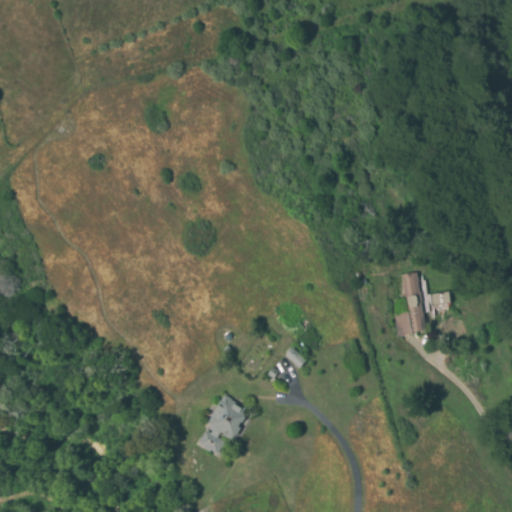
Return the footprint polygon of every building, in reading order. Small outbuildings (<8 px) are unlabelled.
[(396,336),(391,313),(395,312),(392,301),(399,300),(394,275),(414,271),(426,330),(396,336)] [(429,294),(447,291),(449,303),(431,306),(429,294)] [(291,348),(305,361),(298,368),(284,355),(291,348)] [(271,367),(277,371),(273,379),(266,375),(271,367)] [(218,454),(198,443),(205,430),(210,433),(211,430),(206,427),(208,424),(207,423),(211,414),(212,414),(223,394),(231,399),(232,397),(246,404),(242,413),(244,414),(243,416),(249,419),(237,442),(219,433),(217,436),(226,441),(218,454)]
